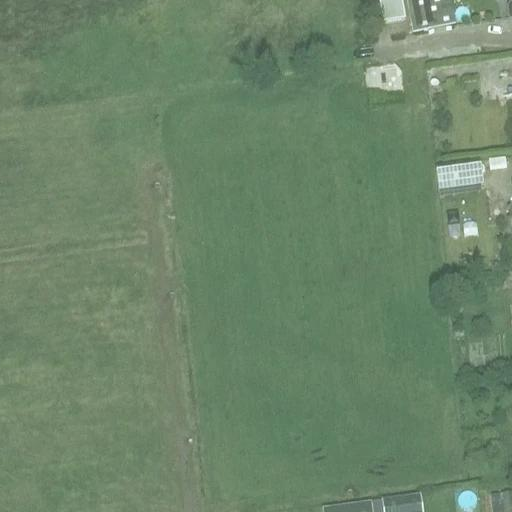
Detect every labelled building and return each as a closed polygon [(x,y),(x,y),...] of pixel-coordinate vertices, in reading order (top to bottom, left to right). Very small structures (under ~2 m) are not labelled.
[(404,20),(401,0),(379,0),(383,24),(404,20)] [(456,33),(450,0),(404,0),(413,39),(428,37),(429,38),(456,33)] [(454,66),(435,70),(438,84),(456,80),(454,66)] [(480,164),(435,169),(438,192),(482,187),(480,164)] [(420,511),(419,499),(382,505),(382,511),(420,511)]
